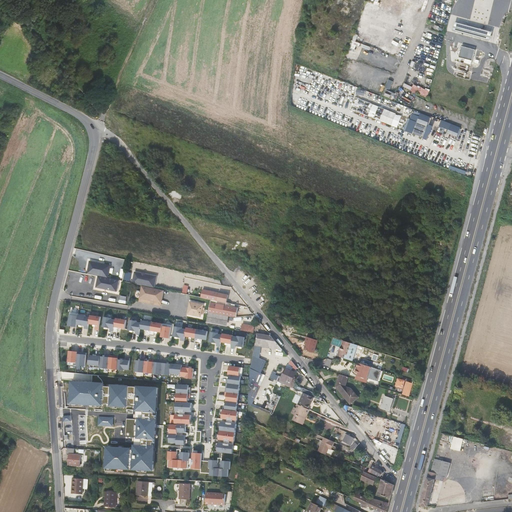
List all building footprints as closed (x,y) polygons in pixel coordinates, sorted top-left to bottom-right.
[(455,21),(453,30),(474,35),(490,40),(493,31),(476,27),(455,21)] [(462,46),(459,57),(472,60),(475,49),(462,46)] [(405,84),(404,87),(427,98),(430,91),(414,83),(412,88),(405,84)] [(398,127),(403,115),(367,102),(363,114),(398,127)] [(428,124),(431,116),(414,110),(411,119),(408,118),(404,131),(428,139),(433,125),(428,124)] [(442,120),(439,126),(449,129),(448,133),(458,136),(461,127),(442,120)] [(88,261),(85,274),(105,278),(108,266),(88,261)] [(135,272),(133,284),(155,288),(157,277),(135,272)] [(118,281),(98,277),(97,281),(117,286),(118,281)] [(117,286),(97,281),(96,288),(116,292),(117,286)] [(165,291),(141,286),(139,299),(162,303),(165,291)] [(217,293),(202,290),(201,297),(211,299),(216,300),(217,293)] [(218,293),(217,301),(226,303),(228,295),(218,293)] [(203,303),(189,301),(187,313),(200,315),(203,303)] [(236,317),(238,308),(210,302),(208,312),(227,316),(236,317)] [(72,327),(76,327),(76,325),(78,315),(78,314),(70,312),(67,326),(70,326),(70,324),(72,325),(72,327)] [(225,327),(227,316),(208,312),(206,324),(225,327)] [(85,316),(78,315),(76,325),(84,326),(84,329),(88,329),(88,324),(90,317),(85,317),(85,316)] [(90,317),(88,324),(95,325),(94,330),(98,330),(101,317),(90,315),(90,317)] [(113,332),(115,320),(111,319),(111,318),(104,317),(102,327),(110,328),(109,331),(113,332)] [(115,320),(113,332),(117,332),(118,328),(125,329),(126,320),(115,318),(115,320)] [(137,321),(129,320),(128,330),(135,331),(135,334),(139,335),(140,329),(141,323),(137,322),(137,321)] [(150,335),(152,322),(141,320),(141,323),(140,329),(146,330),(146,335),(150,335)] [(162,324),(152,322),(150,335),(153,336),(154,331),(161,333),(162,324)] [(162,324),(161,333),(160,337),(163,338),(163,336),(165,336),(165,338),(169,339),(171,325),(163,323),(162,324)] [(185,336),(186,328),(174,326),(173,336),(180,338),(180,340),(184,341),(185,336)] [(194,343),(197,329),(186,328),(185,336),(191,337),(190,342),(194,343)] [(207,331),(197,329),(194,343),(198,343),(199,339),(202,339),(206,340),(207,331)] [(221,342),(222,335),(218,334),(218,333),(210,332),(209,342),(216,343),(216,346),(220,346),(221,342)] [(227,347),(230,348),(233,336),(233,335),(222,333),(222,335),(221,342),(227,343),(227,347)] [(271,336),(256,333),(255,345),(280,349),(280,351),(282,352),(282,350),(283,350),(277,342),(271,336)] [(237,337),(233,336),(230,348),(234,349),(235,346),(243,347),(244,337),(237,336),(237,337)] [(306,341),(303,349),(313,352),(317,340),(306,337),(304,340),(306,341)] [(357,345),(342,340),(340,349),(339,351),(338,351),(337,356),(344,358),(345,355),(346,355),(349,347),(356,349),(357,345)] [(76,366),(77,352),(73,351),(73,353),(71,353),(71,351),(68,351),(67,365),(76,366)] [(81,352),(77,352),(76,366),(85,366),(86,355),(81,354),(81,352)] [(92,367),(99,368),(100,356),(89,355),(88,365),(93,365),(92,367)] [(100,356),(99,368),(108,369),(109,355),(105,355),(105,357),(100,356)] [(109,355),(108,369),(116,370),(117,359),(118,358),(113,358),(113,356),(109,355)] [(261,387),(264,358),(252,357),(249,386),(261,387)] [(125,360),(117,359),(116,370),(124,370),(128,370),(130,358),(125,358),(125,360)] [(144,361),(145,359),(140,359),(140,361),(136,360),(134,372),(143,373),(144,361)] [(144,361),(143,373),(152,374),(153,362),(153,360),(149,359),(149,362),(144,361)] [(153,362),(152,374),(161,375),(162,361),(158,360),(158,362),(153,362)] [(298,368),(291,360),(289,363),(295,370),(298,368)] [(166,361),(162,361),(161,375),(170,375),(170,373),(171,364),(166,363),(166,361)] [(352,378),(366,383),(368,378),(366,377),(370,366),(358,362),(356,366),(352,367),(351,371),(354,374),(352,378)] [(182,365),(171,364),(170,373),(174,374),(174,376),(181,377),(182,365)] [(182,365),(181,377),(185,377),(185,378),(192,379),(193,368),(186,368),(186,365),(182,365)] [(243,368),(229,366),(228,370),(230,370),(230,372),(228,372),(228,375),(229,375),(241,376),(243,368)] [(282,377),(281,376),(278,381),(290,387),(297,373),(286,368),(282,377)] [(241,376),(229,375),(228,379),(226,379),(226,383),(228,383),(239,385),(241,376)] [(348,377),(340,375),(337,385),(342,387),(344,387),(348,377)] [(239,385),(228,383),(227,388),(225,388),(225,392),(238,394),(239,385)] [(177,384),(176,393),(190,394),(190,390),(188,390),(188,385),(177,384)] [(309,409),(314,398),(315,398),(317,394),(304,389),(302,392),(304,393),(298,405),(299,405),(309,409)] [(353,393),(341,390),(341,392),(349,403),(356,397),(353,393)] [(467,390),(463,401),(473,404),(476,392),(467,390)] [(238,394),(225,392),(224,396),(226,396),(226,401),(237,403),(238,394)] [(190,398),(190,394),(176,393),(176,402),(187,403),(188,398),(190,398)] [(384,402),(381,408),(389,411),(393,399),(386,396),(384,400),(384,402)] [(236,411),(237,403),(226,401),(225,406),(223,405),(222,409),(236,411)] [(187,403),(176,402),(175,411),(186,412),(191,412),(192,403),(187,403)] [(309,409),(299,405),(297,408),(296,408),(295,407),(292,413),(295,415),(293,419),(298,421),(298,422),(302,424),(304,419),(301,417),(303,415),(307,417),(310,410),(309,409)] [(236,411),(222,409),(222,415),(221,418),(226,419),(237,420),(238,412),(236,411)] [(186,415),(175,414),(174,423),(177,423),(186,424),(190,424),(191,415),(186,415)] [(234,441),(236,424),(226,422),(223,422),(223,427),(220,427),(219,434),(219,439),(223,440),(234,441)] [(170,425),(169,442),(176,443),(176,444),(185,445),(185,436),(183,436),(177,435),(177,432),(183,433),(185,433),(186,424),(177,423),(177,425),(170,425)] [(286,434),(285,436),(299,443),(300,442),(300,440),(286,434)] [(351,446),(355,439),(347,434),(343,441),(351,446)] [(454,436),(453,443),(451,449),(461,451),(464,439),(454,436)] [(325,438),(319,451),(326,455),(329,449),(331,450),(335,442),(325,438)] [(234,445),(223,443),(218,443),(217,452),(233,454),(234,445)] [(80,456),(73,455),(74,449),(68,449),(67,455),(69,455),(68,466),(79,467),(80,456)] [(168,451),(167,467),(188,468),(189,457),(189,453),(180,452),(180,454),(180,460),(177,460),(177,454),(177,452),(168,451)] [(192,457),(191,469),(200,469),(200,473),(210,473),(211,461),(209,461),(201,461),(201,453),(192,453),(192,457)] [(342,459),(341,461),(364,472),(366,468),(345,458),(344,460),(342,459)] [(437,473),(435,478),(443,480),(444,478),(447,478),(451,462),(435,458),(432,471),(437,473)] [(209,461),(211,461),(210,473),(210,476),(228,477),(228,469),(230,469),(230,461),(221,461),(221,463),(221,469),(218,468),(218,463),(218,460),(209,460),(209,461)] [(383,473),(381,471),(372,466),(369,470),(367,473),(377,477),(378,476),(380,477),(382,473),(383,473)] [(420,503),(427,505),(435,478),(437,473),(432,471),(429,471),(420,503)] [(378,481),(381,482),(382,479),(377,477),(367,473),(365,472),(364,472),(361,479),(374,485),(376,479),(378,480),(378,481)] [(73,488),(74,488),(73,495),(82,495),(83,480),(73,479),(73,488)] [(384,481),(382,479),(381,482),(378,494),(391,498),(394,485),(392,484),(384,481)] [(136,495),(151,496),(151,482),(137,481),(136,495)] [(180,499),(190,500),(191,484),(181,484),(180,499)] [(368,496),(367,499),(358,495),(359,492),(357,491),(353,499),(360,502),(362,503),(361,506),(366,508),(367,506),(375,509),(380,511),(381,511),(387,511),(390,503),(384,502),(373,499),(368,496)] [(105,507),(116,507),(117,492),(106,492),(105,507)] [(205,503),(224,504),(225,494),(206,493),(205,503)] [(318,511),(321,507),(312,503),(308,511),(315,511),(316,511),(318,511)]
